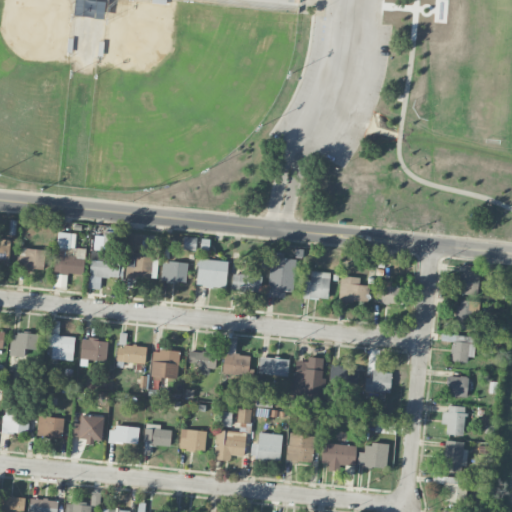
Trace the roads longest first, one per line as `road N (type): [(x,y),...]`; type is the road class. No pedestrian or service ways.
road 1 (residential): [(511,251),(0,198)]
road 2 (residential): [(423,340),(0,297)]
road 3 (residential): [(406,505),(0,463)]
road 4 (residential): [(433,243),(406,505)]
